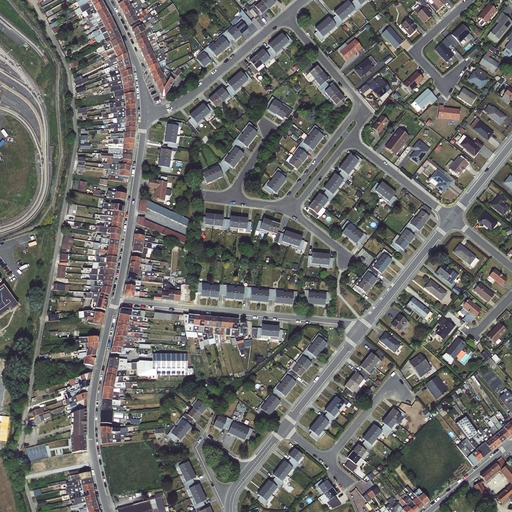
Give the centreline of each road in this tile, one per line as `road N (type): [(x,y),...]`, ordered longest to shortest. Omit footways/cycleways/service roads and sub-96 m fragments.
road 1 (residential): [(35,0),(72,77),(78,139),(21,430),(18,458),(33,511)]
road 2 (residential): [(115,299),(361,329)]
road 3 (residential): [(107,511),(90,401),(115,299)]
road 4 (residential): [(115,299),(142,115)]
road 5 (residential): [(142,115),(186,100),(285,18)]
road 6 (residential): [(467,0),(415,50),(445,87),(460,70)]
road 7 (residential): [(361,329),(449,221)]
road 8 (residential): [(449,221),(349,133)]
road 9 (residential): [(226,506),(200,439),(253,464)]
road 10 (residential): [(283,428),(361,329)]
road 11 (residential): [(142,115),(137,62),(107,0)]
road 12 (residential): [(278,205),(245,204),(234,192),(266,128)]
